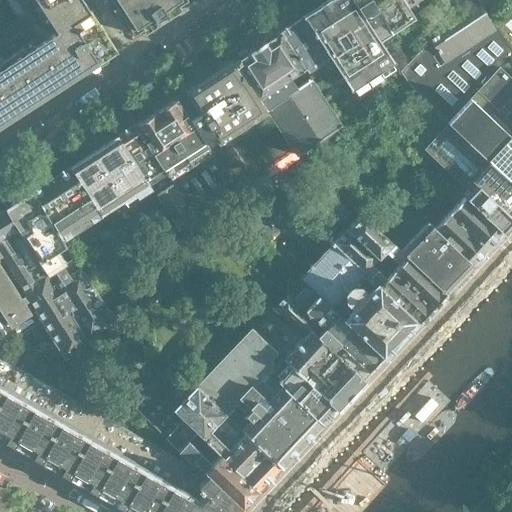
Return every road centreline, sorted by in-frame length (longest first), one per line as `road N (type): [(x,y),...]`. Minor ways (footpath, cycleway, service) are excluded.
road 1 (residential): [(511,244),(259,511)]
road 2 (residential): [(0,174),(267,0)]
